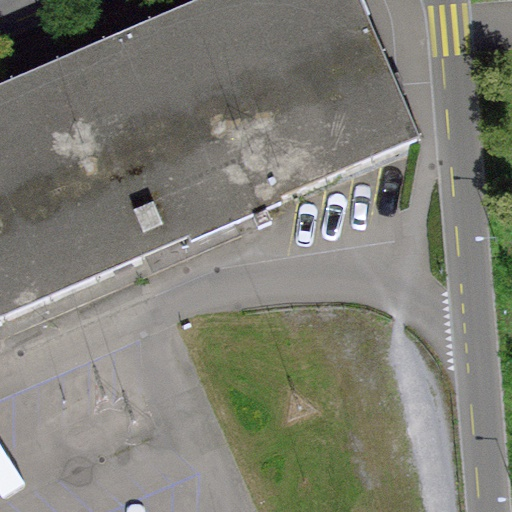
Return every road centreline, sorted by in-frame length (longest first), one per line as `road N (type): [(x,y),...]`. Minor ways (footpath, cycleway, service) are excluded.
road 1 (residential): [(353,280),(198,293),(0,377)]
road 2 (primary): [(444,0),(483,345)]
road 3 (primary): [(483,345),(496,511)]
road 4 (residential): [(353,280),(405,282),(483,345)]
